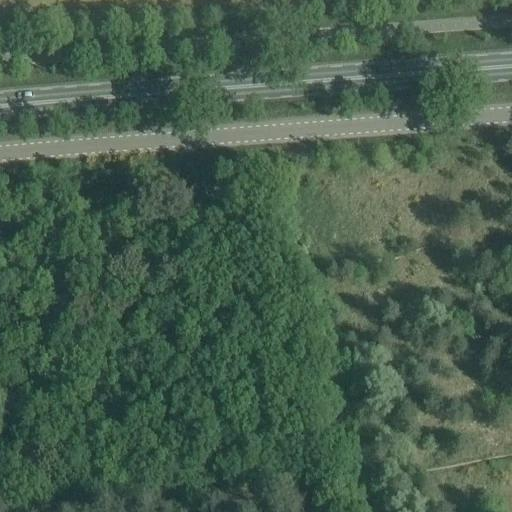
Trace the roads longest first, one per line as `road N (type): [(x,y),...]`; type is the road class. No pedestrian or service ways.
road 1 (unclassified): [(0,156),(511,113)]
road 2 (primary): [(0,107),(511,66)]
